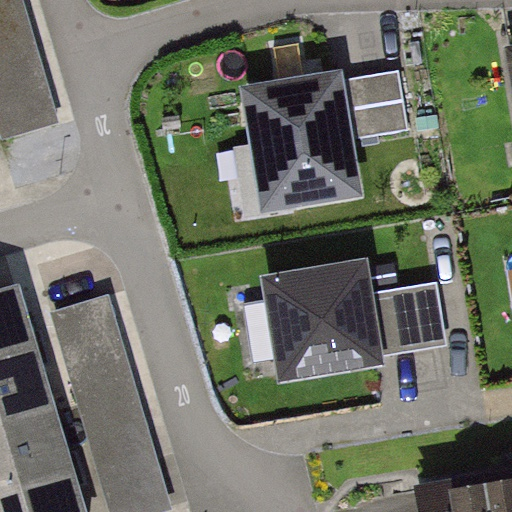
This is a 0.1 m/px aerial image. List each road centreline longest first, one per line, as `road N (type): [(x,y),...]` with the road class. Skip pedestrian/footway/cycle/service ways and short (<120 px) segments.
road 1 (residential): [(128,188),(206,425),(287,511)]
road 2 (residential): [(282,0),(88,63)]
road 3 (residential): [(0,230),(128,188)]
road 4 (residential): [(88,63),(128,188)]
